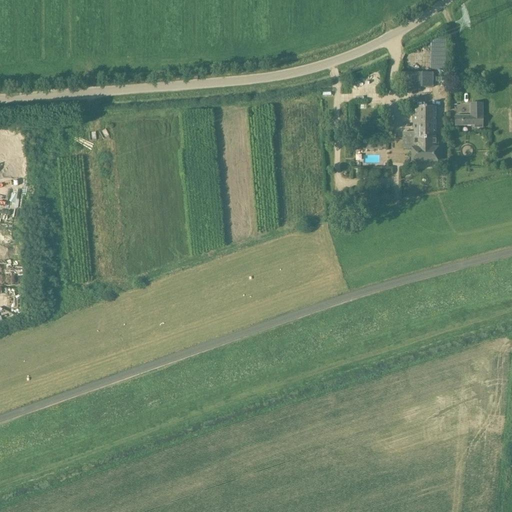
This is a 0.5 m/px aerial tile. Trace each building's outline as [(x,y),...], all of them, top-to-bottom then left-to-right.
[(432,40),(431,69),(445,69),(446,40),(432,40)] [(400,73),(400,87),(433,88),(433,74),(400,73)] [(482,129),(482,117),(482,104),(469,104),(469,117),(455,117),(455,127),(474,126),(474,129),(482,129)] [(414,108),(414,133),(403,133),(402,150),(411,150),(411,163),(438,163),(438,149),(437,149),(437,140),(435,140),(435,108),(414,108)] [(353,150),(365,150),(365,142),(353,142),(353,150)]
